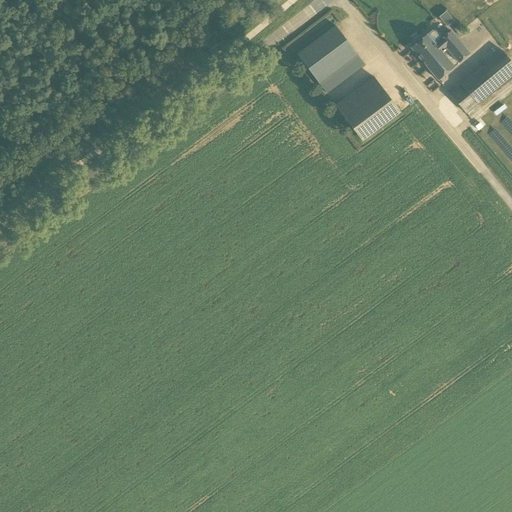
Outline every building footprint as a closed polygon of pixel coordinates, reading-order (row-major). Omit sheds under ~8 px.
[(446,10),(439,16),(447,26),(454,20),(446,10)] [(353,74),(365,65),(336,26),(297,55),(317,81),(344,61),(353,74)] [(457,26),(454,30),(461,38),(465,35),(457,26)] [(438,81),(454,67),(443,54),(448,50),(459,63),(470,54),(451,31),(445,37),(440,31),(433,31),(427,35),(411,48),(438,81)] [(461,86),(478,107),(511,77),(511,63),(502,52),(461,86)] [(467,115),(478,107),(461,86),(450,95),(467,115)] [(400,112),(383,90),(345,119),(362,141),(400,112)]
